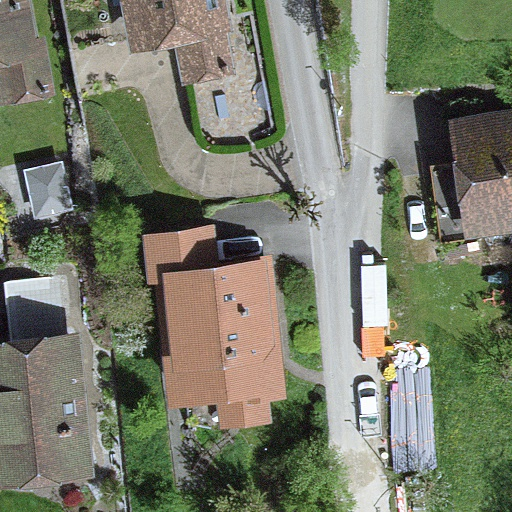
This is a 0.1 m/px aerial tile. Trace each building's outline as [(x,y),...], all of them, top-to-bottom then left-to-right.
[(14,0),(0,0),(0,99),(43,91),(35,45),(23,47),(14,0)] [(125,0),(132,38),(173,30),(182,79),(226,71),(212,0),(125,0)] [(511,121),(458,129),(463,170),(431,175),(439,237),(474,233),(472,221),(511,215),(511,121)] [(265,331),(268,331),(261,264),(209,269),(205,230),(144,236),(148,277),(160,276),(173,394),(258,384),(254,346),(265,331)] [(0,477),(79,469),(66,339),(0,345),(0,477)]
